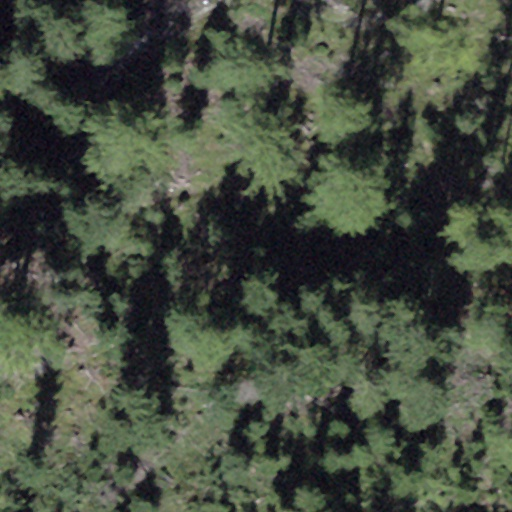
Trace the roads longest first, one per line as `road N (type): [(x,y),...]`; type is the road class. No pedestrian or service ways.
road 1 (track): [(209,0),(0,88)]
road 2 (track): [(422,0),(397,20),(288,0)]
